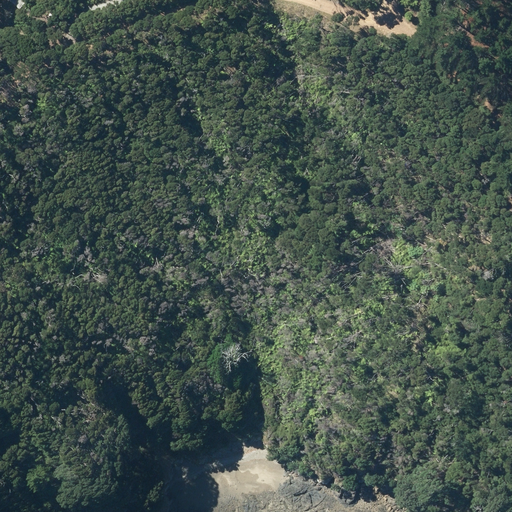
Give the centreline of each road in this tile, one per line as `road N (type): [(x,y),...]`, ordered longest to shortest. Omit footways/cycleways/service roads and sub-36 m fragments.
road 1 (residential): [(165,0),(40,45),(0,81)]
road 2 (track): [(511,126),(368,14)]
